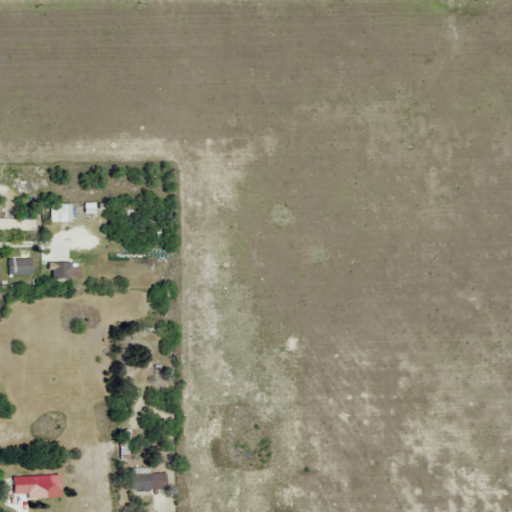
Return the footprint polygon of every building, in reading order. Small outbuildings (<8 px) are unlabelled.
[(44,213),(60,213),(60,205),(44,205),(44,213)] [(0,229),(31,229),(31,221),(12,221),(12,217),(0,217),(0,229)] [(28,275),(28,259),(6,259),(6,275),(28,275)] [(50,279),(69,279),(69,263),(50,263),(50,279)] [(115,453),(126,457),(135,433),(124,429),(115,453)] [(159,491),(159,473),(150,473),(150,469),(128,469),(128,491),(159,491)] [(58,493),(58,477),(11,477),(11,493),(58,493)]
